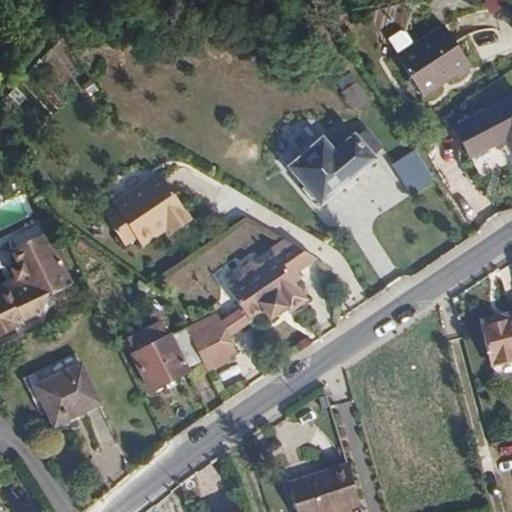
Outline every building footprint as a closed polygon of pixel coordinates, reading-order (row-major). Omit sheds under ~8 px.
[(445,25),(397,56),(423,95),(471,64),(445,25)] [(337,90),(349,110),(366,99),(353,79),(337,90)] [(511,96),(454,125),(469,155),(504,138),(511,153),(511,96)] [(321,137),(288,165),(302,183),(295,189),(310,208),(373,157),(353,133),(332,150),(321,137)] [(407,194),(431,180),(412,148),(388,163),(407,194)] [(157,171),(110,199),(114,204),(100,213),(119,241),(132,233),(135,237),(164,218),(167,223),(184,212),(157,171)] [(50,239),(14,257),(20,270),(10,275),(16,286),(17,288),(23,285),(27,294),(25,299),(17,303),(15,297),(0,304),(0,340),(2,344),(27,332),(25,328),(38,322),(43,324),(51,302),(75,291),(50,239)] [(301,280),(318,261),(287,242),(277,254),(281,261),(264,270),(257,262),(244,269),(246,279),(230,287),(241,310),(249,323),(263,316),(268,325),(286,316),(289,321),(308,311),(299,292),(305,289),(301,280)] [(0,304),(15,297),(17,303),(25,299),(27,294),(23,285),(17,288),(16,286),(0,294),(0,304)] [(224,336),(249,323),(241,310),(218,322),(224,336)] [(487,365),(511,358),(511,310),(477,320),(487,365)] [(186,326),(207,368),(226,358),(225,355),(231,352),(224,336),(218,322),(213,313),(186,326)] [(204,369),(207,368),(186,326),(132,352),(149,387),(201,362),(204,369)] [(79,363),(34,385),(53,424),(98,402),(79,363)] [(343,511),(360,507),(347,463),(331,468),(334,475),(289,489),(296,511),(343,511)] [(334,475),(331,468),(287,482),(289,489),(334,475)]
